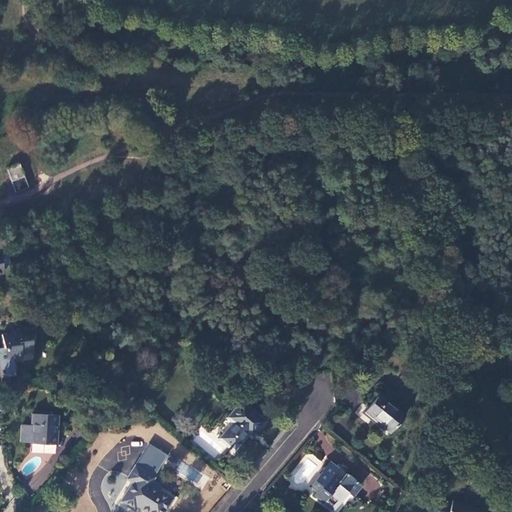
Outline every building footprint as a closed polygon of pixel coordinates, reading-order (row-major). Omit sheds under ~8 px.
[(25,177),(20,164),(7,168),(11,182),(25,177)] [(0,252),(0,273),(3,273),(2,268),(10,267),(8,252),(0,252)] [(0,348),(0,378),(15,375),(13,360),(22,359),(21,354),(33,352),(30,337),(28,327),(16,329),(17,334),(14,335),(11,333),(1,335),(3,348),(0,348)] [(379,394),(367,409),(375,416),(373,419),(390,433),(405,415),(379,394)] [(234,450),(248,434),(252,430),(255,433),(265,421),(241,402),(228,418),(233,422),(220,438),(234,450)] [(22,426),(21,442),(31,442),(31,444),(57,445),(58,415),(32,414),(31,426),(22,426)] [(71,440),(77,446),(88,434),(82,428),(71,440)] [(203,473),(200,471),(204,463),(196,458),(191,467),(180,461),(174,472),(196,484),(203,473)] [(329,463),(318,476),(319,477),(313,484),(319,489),(315,494),(324,502),(325,501),(334,509),(343,498),(342,497),(347,492),(352,496),(361,486),(346,474),(344,476),(329,463)] [(133,483),(121,502),(134,510),(136,507),(144,511),(163,511),(171,499),(149,486),(154,478),(134,466),(127,479),(133,483)] [(439,499),(434,511),(481,511),(482,511),(477,510),(452,501),(451,504),(439,499)]
